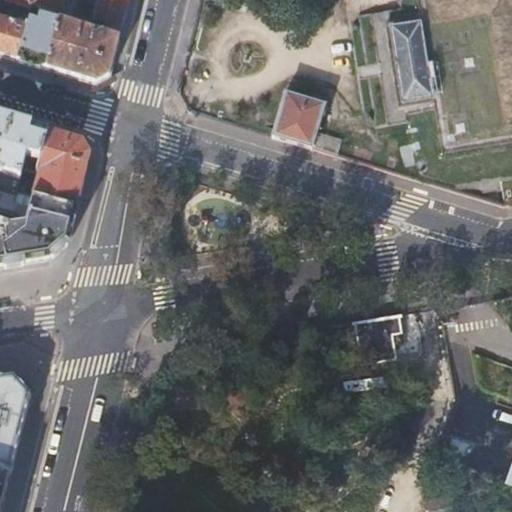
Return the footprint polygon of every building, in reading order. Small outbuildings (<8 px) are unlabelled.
[(33,0),(0,0),(31,9),(33,0)] [(33,0),(31,9),(59,16),(63,0),(33,0)] [(70,25),(76,0),(63,0),(59,16),(44,69),(65,76),(92,84),(96,85),(109,77),(118,39),(95,32),(70,25)] [(511,0),(401,0),(402,4),(388,5),(377,2),(348,7),(369,142),(410,136),(413,155),(418,155),(419,155),(423,157),(424,159),(425,162),(425,163),(425,166),(423,168),(421,170),(417,172),(481,186),(482,184),(511,178),(511,0)] [(118,39),(126,7),(101,1),(99,12),(95,11),(93,23),(97,24),(95,32),(118,39)] [(59,16),(31,9),(30,14),(27,22),(25,30),(15,61),(28,64),(44,69),(59,16)] [(22,20),(27,22),(30,14),(23,12),(22,20)] [(25,30),(0,22),(0,55),(15,61),(25,30)] [(316,151),(322,153),(326,134),(317,131),(324,105),(286,94),(272,138),(312,150),(316,151)] [(0,118),(0,207),(13,211),(15,199),(0,193),(0,173),(20,179),(22,169),(37,174),(47,133),(0,118)] [(63,138),(47,133),(37,174),(36,175),(38,176),(33,198),(76,208),(89,156),(82,143),(63,138)] [(511,180),(503,182),(506,207),(511,205),(511,180)] [(0,267),(13,266),(49,260),(68,243),(76,208),(33,198),(26,224),(7,228),(0,225),(0,267)] [(13,211),(0,207),(0,212),(13,217),(15,212),(13,211)] [(353,322),(358,362),(392,356),(389,333),(402,331),(399,315),(353,322)] [(21,386),(13,377),(0,378),(0,470),(10,474),(30,395),(21,386)] [(1,511),(10,474),(0,470),(0,511),(1,511)] [(500,511),(511,511),(511,482),(500,511)]
